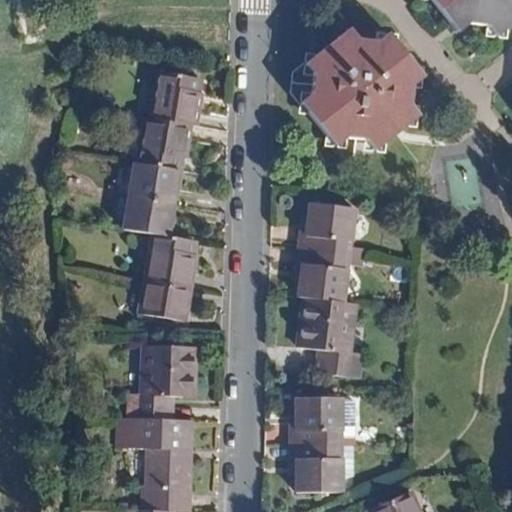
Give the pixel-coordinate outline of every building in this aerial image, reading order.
[(511,0),(424,0),(451,34),(462,26),(480,29),(489,41),(511,22),(511,0)] [(296,105),(331,148),(341,141),(361,143),(369,153),(412,119),(405,110),(407,87),(418,79),(383,35),(372,43),(351,41),(344,32),(299,65),(308,75),(305,97),(296,105)] [(155,71),(146,118),(187,125),(191,126),(197,94),(192,92),(195,79),(155,71)] [(143,117),(133,163),(175,171),(178,156),(181,156),(187,125),(146,118),(143,117)] [(131,163),(124,198),(168,206),(175,171),(133,163),(131,163)] [(124,198),(118,229),(149,235),(162,238),(168,206),(124,198)] [(308,204),(304,231),(300,231),(297,248),(347,254),(354,209),(308,204)] [(149,235),(141,282),(187,290),(193,256),(187,255),(189,243),(162,238),(149,235)] [(297,248),(296,263),(300,263),(296,297),(301,297),(341,302),(347,254),(297,248)] [(141,282),(136,313),(181,321),(187,290),(141,282)] [(301,297),(295,347),(316,349),(314,372),(356,376),(359,353),(347,352),(354,303),(341,302),(301,297)] [(141,343),(138,393),(125,392),(124,417),(169,418),(170,393),(190,394),(193,346),(141,343)] [(294,396),(294,429),(290,429),(290,444),(338,443),(339,396),(294,396)] [(146,448),(144,484),(140,484),(139,509),(171,510),(185,511),(188,453),(184,452),(187,419),(169,418),(124,417),(112,416),(111,446),(146,448)] [(290,444),(289,459),(293,459),(293,490),(337,490),(338,443),(290,444)] [(367,511),(366,511),(415,511),(407,493),(367,511)]
